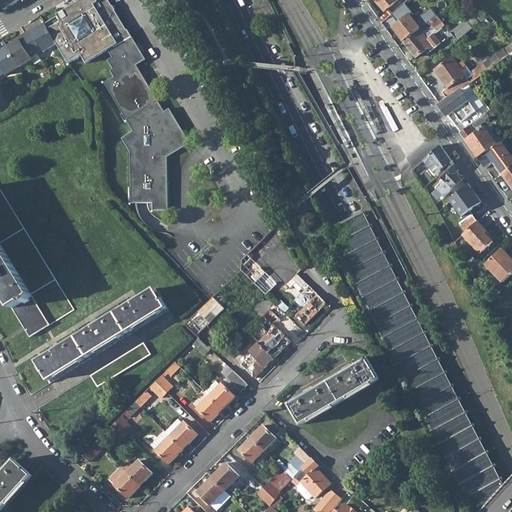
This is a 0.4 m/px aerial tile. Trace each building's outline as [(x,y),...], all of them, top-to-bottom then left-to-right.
[(20,0),(0,0),(0,2),(6,9),(20,0)] [(130,152),(132,203),(153,202),(153,210),(170,210),(168,155),(191,141),(170,107),(165,111),(145,78),(141,66),(146,59),(128,28),(127,29),(108,0),(82,0),(78,2),(80,4),(66,13),(64,9),(56,14),(57,16),(45,24),(57,44),(69,64),(81,57),(86,64),(108,50),(113,58),(109,60),(114,69),(110,71),(115,78),(105,84),(134,131),(123,138),(130,152)] [(374,0),(383,11),(398,0),(397,0),(374,0)] [(404,41),(420,28),(401,5),(385,19),(404,41)] [(404,41),(416,57),(425,49),(428,53),(441,42),(434,34),(444,25),(437,15),(420,28),(404,41)] [(473,15),(467,20),(473,28),(480,23),(473,15)] [(489,15),(480,23),(485,30),(491,25),(490,24),(494,21),(489,15)] [(457,41),(473,28),(467,20),(466,19),(450,32),(457,41)] [(44,52),(57,44),(45,24),(39,26),(32,31),(31,29),(24,33),(36,53),(43,49),(44,52)] [(24,33),(18,36),(20,39),(12,44),(6,47),(19,67),(31,59),(30,57),(36,53),(24,33)] [(6,47),(1,51),(0,50),(0,75),(4,73),(5,75),(19,67),(6,47)] [(442,92),(448,99),(465,87),(509,57),(505,50),(483,64),(485,66),(472,74),(463,61),(458,64),(452,57),(434,70),(447,88),(442,92)] [(453,111),(461,121),(475,111),(467,100),(472,97),(465,87),(448,99),(440,104),(447,115),(453,111)] [(358,90),(355,92),(377,134),(380,132),(358,90)] [(326,106),(348,149),(351,147),(329,104),(326,106)] [(460,132),(478,157),(486,152),(502,142),(503,140),(492,124),(485,128),(485,127),(484,127),(475,133),(473,130),(490,118),(486,114),(460,132)] [(511,156),(502,142),(486,152),(502,174),(511,166),(511,156)] [(425,160),(437,174),(439,173),(453,161),(441,146),(425,160)] [(436,188),(444,196),(451,189),(461,179),(454,171),(458,168),(453,161),(439,173),(445,179),(436,188)] [(415,169),(417,172),(424,166),(421,163),(415,169)] [(511,166),(502,174),(511,188),(511,166)] [(451,189),(457,194),(467,185),(461,179),(451,189)] [(0,288),(30,337),(74,310),(0,189),(0,288)] [(368,211),(330,230),(466,499),(504,478),(368,211)] [(458,223),(466,232),(478,221),(472,214),(458,223)] [(463,235),(479,252),(488,245),(488,246),(489,245),(489,244),(492,241),(483,230),(484,229),(478,221),(466,232),(463,235)] [(485,263),(502,282),(511,272),(511,259),(501,248),(485,263)] [(276,283),(247,254),(241,258),(241,270),(265,294),(276,283)] [(297,274),(286,285),(288,287),(289,288),(293,284),(301,293),(308,286),(297,274)] [(326,303),(308,286),(301,293),(295,300),(299,304),(303,308),(296,316),(304,325),(326,303)] [(37,361),(50,382),(168,310),(155,289),(37,361)] [(184,324),(196,335),(209,322),(204,317),(218,303),(212,297),(210,299),(184,324)] [(266,335),(259,342),(274,358),(291,341),(279,330),(282,327),(278,323),(281,320),(269,308),(254,324),(266,335)] [(291,329),(297,335),(301,330),(296,324),(291,329)] [(193,344),(204,355),(210,349),(199,338),(193,344)] [(240,363),(255,378),(274,358),(259,342),(258,341),(248,351),(250,353),(240,363)] [(91,375),(98,387),(151,354),(143,342),(91,375)] [(290,404),(301,424),(379,379),(368,359),(367,360),(366,358),(363,359),(364,361),(351,369),(349,365),(342,369),(345,373),(314,391),(311,387),(304,391),(306,395),(290,404)] [(155,381),(167,392),(172,386),(164,378),(168,373),(171,376),(180,367),(175,362),(155,381)] [(221,371),(227,377),(233,371),(227,365),(221,371)] [(227,377),(241,391),(247,384),(233,371),(227,377)] [(150,387),(161,398),(167,392),(155,381),(150,387)] [(210,396),(223,409),(236,397),(223,384),(210,396)] [(139,405),(140,406),(151,395),(146,391),(135,402),(139,405)] [(198,408),(211,422),(223,409),(210,396),(198,408)] [(124,413),(128,418),(139,405),(135,402),(124,413)] [(115,422),(127,433),(132,428),(121,416),(115,422)] [(170,436),(184,449),(198,434),(180,416),(165,431),(170,436)] [(109,428),(121,439),(127,433),(115,422),(109,428)] [(251,438),(265,450),(277,438),(264,425),(251,438)] [(152,445),(157,449),(170,436),(165,431),(152,445)] [(184,449),(170,436),(157,449),(155,451),(169,464),(184,449)] [(239,450),(252,463),(265,450),(251,438),(239,450)] [(82,455),(89,462),(103,448),(96,441),(82,455)] [(295,452),(306,464),(312,458),(300,447),(295,452)] [(312,495),(315,498),(330,482),(316,468),(318,465),(312,458),(306,464),(293,478),(292,479),(290,481),(296,487),(296,490),(305,499),(309,499),(312,495)] [(0,511),(0,509),(31,475),(14,459),(2,474),(0,471),(0,511)] [(127,472),(140,485),(153,472),(139,460),(134,466),(127,460),(122,466),(127,472)] [(212,477),(225,490),(240,476),(227,463),(212,477)] [(109,479),(128,498),(140,485),(127,472),(122,466),(109,479)] [(211,505),(218,511),(231,496),(225,490),(212,477),(198,492),(211,505)] [(263,488),(274,499),(276,496),(280,492),(269,482),(263,488)] [(257,494),(270,505),(274,499),(263,488),(257,494)] [(356,511),(346,503),(339,511),(335,508),(338,503),(327,494),(313,509),(316,511),(356,511)]
